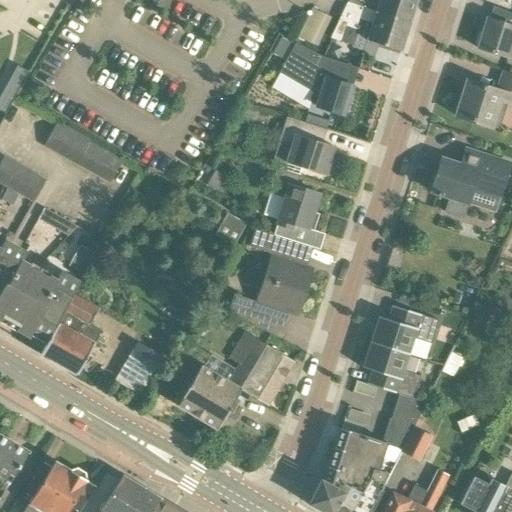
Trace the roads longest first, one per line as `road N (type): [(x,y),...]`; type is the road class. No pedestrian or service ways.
road 1 (residential): [(257,511),(310,417),(440,0)]
road 2 (secondary): [(255,511),(0,358)]
